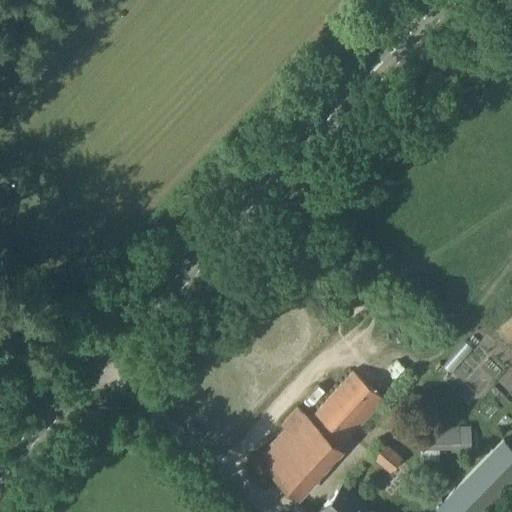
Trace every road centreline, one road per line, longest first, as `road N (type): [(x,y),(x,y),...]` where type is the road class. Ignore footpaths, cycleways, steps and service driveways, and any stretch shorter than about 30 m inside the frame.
road 1 (primary): [(0,468),(449,0)]
road 2 (track): [(0,278),(94,366)]
